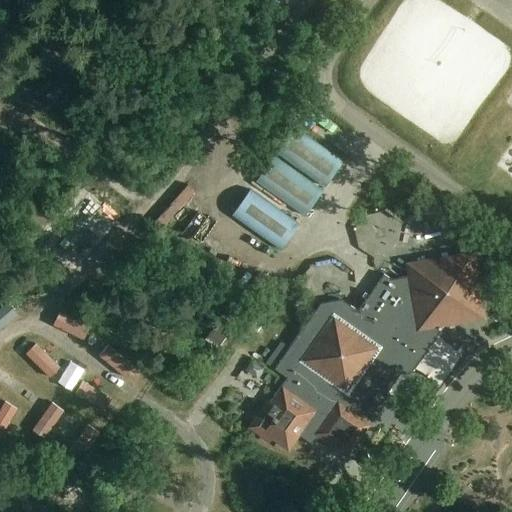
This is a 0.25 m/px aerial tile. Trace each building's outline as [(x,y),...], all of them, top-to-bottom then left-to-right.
[(54,39),(43,36),(37,63),(64,69),(69,46),(53,43),(54,39)] [(343,161),(294,127),(276,153),(325,187),(343,161)] [(323,190),(274,156),(256,182),(305,216),(323,190)] [(298,224),(251,190),(232,215),(280,250),(298,224)] [(481,316),(470,255),(410,266),(412,275),(391,279),(383,274),(358,310),(342,299),(320,303),(274,369),(286,377),(269,402),(272,404),(254,429),(271,440),(273,437),(287,447),(297,434),(313,445),(321,433),(346,451),(365,425),(354,418),(362,406),(366,409),(372,400),(369,398),(374,391),(383,397),(400,373),(411,371),(438,332),(437,323),(481,316)] [(309,272),(308,290),(346,292),(347,273),(309,272)]
